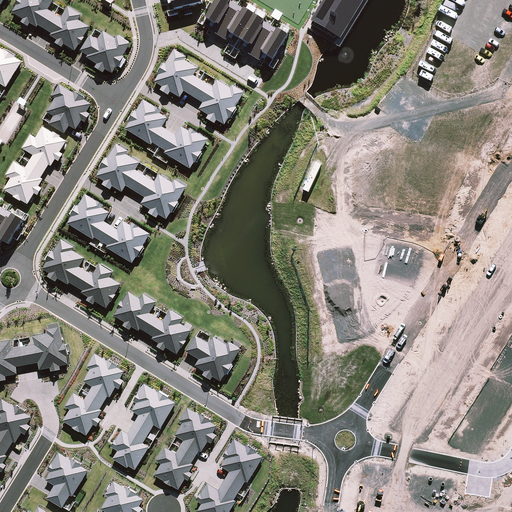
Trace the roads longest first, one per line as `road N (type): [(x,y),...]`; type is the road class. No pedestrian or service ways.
road 1 (residential): [(24,287),(249,424),(327,436)]
road 2 (unknown): [(350,423),(511,161)]
road 3 (residential): [(362,444),(482,470),(511,457)]
road 4 (residential): [(0,27),(117,98)]
